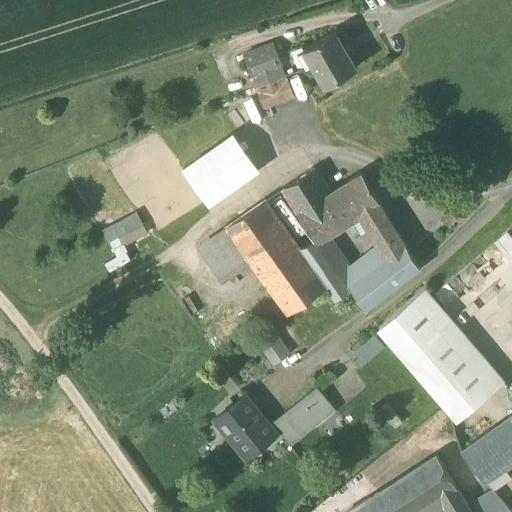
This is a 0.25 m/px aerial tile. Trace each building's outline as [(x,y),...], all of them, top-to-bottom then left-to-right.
[(303,49),(311,63),(324,86),(357,68),(337,31),(303,49)] [(274,44),(243,54),(249,71),(251,76),(281,67),(282,67),(274,44)] [(303,49),(302,46),(291,50),(297,65),(311,63),(303,49)] [(251,76),(249,71),(241,75),(247,90),(284,76),(281,67),(251,76)] [(286,78),(256,90),(263,108),(293,96),(286,78)] [(233,134),(183,169),(207,203),(257,168),(233,134)] [(315,168),(282,189),(315,240),(315,241),(316,241),(341,225),(323,197),(330,192),(315,168)] [(390,220),(362,172),(330,192),(323,197),(341,225),(358,214),(370,233),(390,220)] [(301,249),(265,200),(225,226),(288,313),(325,286),(300,251),(301,250),(301,249)] [(105,261),(109,269),(132,258),(126,245),(150,234),(139,210),(102,227),(116,256),(105,261)] [(390,220),(370,233),(380,246),(398,232),(390,220)] [(398,232),(380,246),(388,257),(405,243),(398,232)] [(352,287),(316,241),(315,241),(315,240),(301,249),(301,250),(300,251),(325,286),(335,300),(351,288),(352,287)] [(352,287),(351,288),(366,309),(419,268),(405,243),(388,257),(352,287)] [(504,382),(424,289),(379,327),(452,414),(452,415),(450,417),(451,419),(504,382)] [(261,345),(273,362),(289,351),(277,334),(261,345)] [(370,336),(349,355),(359,365),(380,347),(370,336)] [(511,393),(504,382),(451,419),(459,451),(507,417),(511,413),(511,393)] [(317,388),(269,426),(275,434),(279,431),(290,445),(334,409),(317,388)] [(269,426),(246,397),(215,419),(230,439),(234,436),(249,455),(275,434),(269,426)] [(511,423),(507,417),(459,451),(484,481),(502,468),(511,460),(511,423)] [(436,455),(347,511),(413,511),(454,485),(436,455)] [(502,468),(484,481),(492,491),(510,478),(502,468)] [(454,485),(413,511),(445,511),(448,511),(464,501),(454,485)] [(492,491),(467,507),(470,511),(496,511),(505,507),(492,491)] [(470,511),(467,507),(464,501),(448,511),(470,511)]
